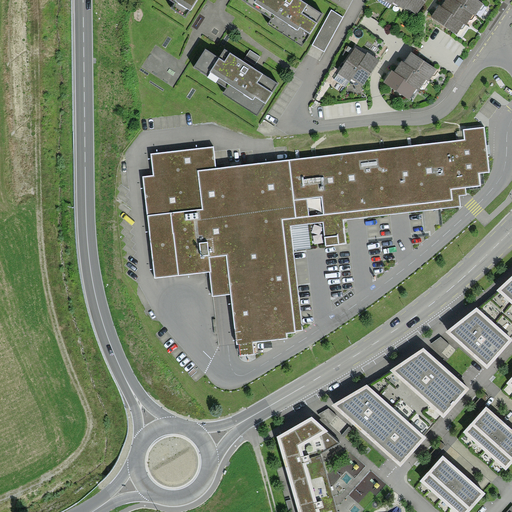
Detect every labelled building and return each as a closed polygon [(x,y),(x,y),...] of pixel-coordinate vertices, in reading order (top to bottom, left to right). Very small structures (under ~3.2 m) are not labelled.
[(165,0),(187,14),(195,0),(165,0)] [(301,43),(319,15),(295,0),(247,0),(243,6),(301,43)] [(391,0),(391,1),(402,9),(403,7),(407,0),(391,0)] [(407,0),(403,7),(415,15),(424,0),(407,0)] [(445,0),(440,9),(459,22),(462,24),(469,12),(450,0),(445,0)] [(450,0),(469,12),(472,14),(479,4),(473,0),(450,0)] [(459,22),(440,9),(437,7),(430,18),(452,33),(459,22)] [(327,51),(345,16),(333,9),(314,44),(327,51)] [(322,13),(308,42),(313,44),(328,15),(322,13)] [(259,110),(277,83),(224,49),(219,58),(205,49),(199,58),(207,64),(201,73),(259,110)] [(339,71),(349,79),(351,76),(365,56),(354,49),(339,71)] [(246,58),(255,64),(261,57),(252,50),(246,58)] [(351,76),(362,83),(364,81),(377,61),(366,54),(365,56),(351,76)] [(405,64),(424,77),(427,79),(434,69),(412,54),(405,64)] [(395,74),(415,87),(417,89),(424,77),(405,64),(402,63),(395,74)] [(415,87),(395,74),(392,72),(385,83),(407,98),(415,87)] [(489,171),(484,126),(464,128),(465,139),(212,170),(209,148),(147,155),(150,177),(141,178),(153,280),(226,271),(236,347),(294,340),(279,221),(293,219),(291,200),(319,196),(322,215),(452,199),(451,188),(481,185),(480,172),(489,171)] [(511,337),(511,279),(447,334),(485,369),(511,337)] [(421,352),(332,407),(399,466),(465,391),(421,352)] [(511,460),(511,435),(484,410),(463,433),(504,470),(511,460)] [(336,445),(309,421),(277,439),(297,511),(334,511),(319,457),(336,445)] [(466,511),(481,495),(440,458),(419,482),(452,511),(466,511)]
